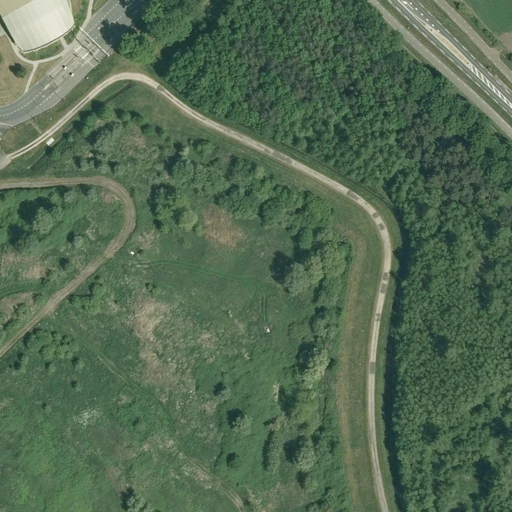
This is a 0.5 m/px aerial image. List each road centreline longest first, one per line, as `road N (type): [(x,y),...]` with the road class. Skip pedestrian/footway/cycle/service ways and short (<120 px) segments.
road 1 (track): [(0,355),(108,256),(130,216),(111,185),(0,185)]
road 2 (track): [(243,511),(186,453),(163,416),(48,311)]
road 3 (unclassified): [(511,140),(369,0)]
road 4 (primary): [(392,0),(511,112)]
road 5 (primary): [(511,101),(408,0)]
